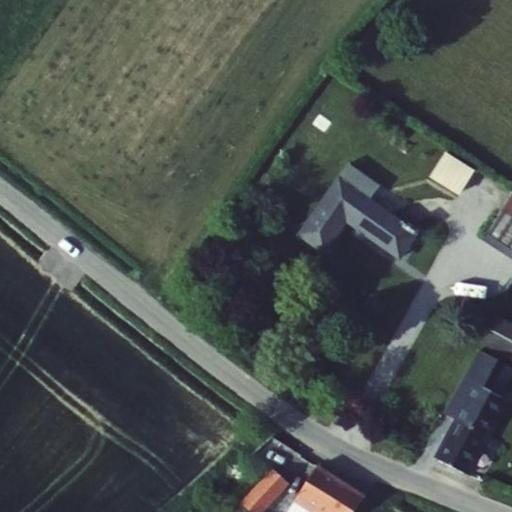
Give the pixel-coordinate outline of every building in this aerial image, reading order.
[(473,159),(446,141),(429,166),(456,184),(473,159)] [(378,174),(347,152),(337,165),(369,188),(378,174)] [(337,165),(298,220),(323,238),(345,206),(383,233),(400,209),(369,188),(337,165)] [(511,203),(496,193),(476,224),(502,241),(511,225),(511,203)] [(414,220),(400,209),(383,233),(397,243),(414,220)] [(511,348),(511,314),(496,306),(481,332),(511,348)] [(511,369),(511,354),(479,336),(459,371),(442,401),(420,439),(465,460),(511,369)] [(429,394),(442,401),(459,371),(446,364),(429,394)] [(313,462),(294,495),(326,511),(324,511),(354,511),(365,485),(313,462)] [(242,501),(254,511),(263,511),(292,481),(275,466),(242,501)]
